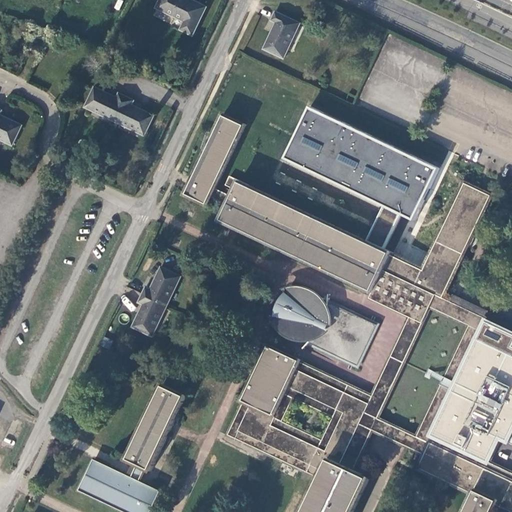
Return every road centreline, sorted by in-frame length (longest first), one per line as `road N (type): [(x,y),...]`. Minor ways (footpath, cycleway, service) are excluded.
road 1 (unclassified): [(245,0),(1,511)]
road 2 (unknown): [(511,215),(498,217),(464,288),(511,308)]
